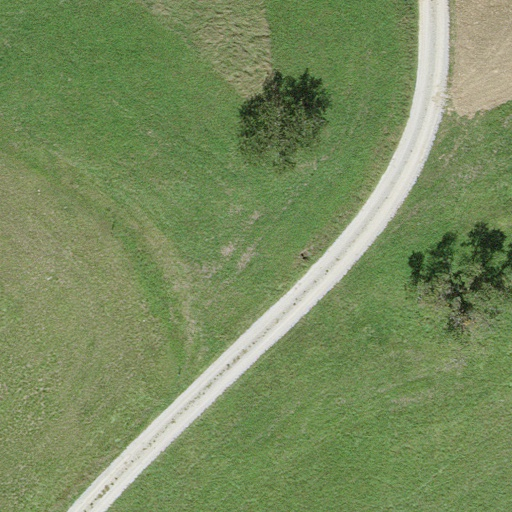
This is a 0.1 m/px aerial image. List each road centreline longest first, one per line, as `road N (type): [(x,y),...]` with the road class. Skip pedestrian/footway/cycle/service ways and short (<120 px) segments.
road 1 (track): [(422,0),(424,58),(409,130),(373,212),(312,287),(86,511)]
road 2 (track): [(0,140),(119,207),(243,356)]
